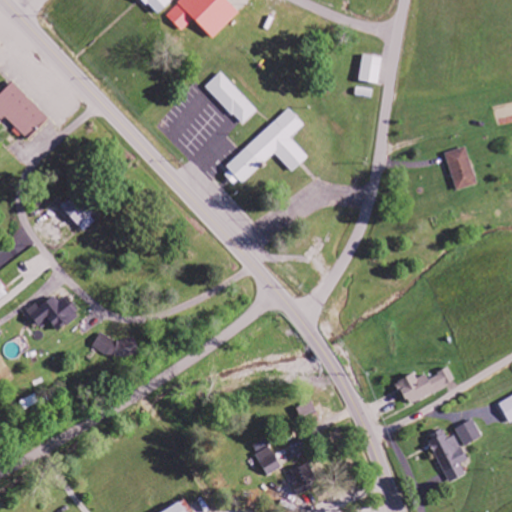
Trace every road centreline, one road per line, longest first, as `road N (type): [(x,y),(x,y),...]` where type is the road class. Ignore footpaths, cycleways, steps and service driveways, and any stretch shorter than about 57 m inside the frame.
road 1 (primary): [(400,511),(362,417),(293,305),(5,0)]
road 2 (residential): [(403,32),(367,28),(301,0),(24,20)]
road 3 (residential): [(306,323),(369,216),(409,0)]
road 4 (residential): [(0,472),(209,347),(278,289)]
road 5 (residential): [(373,441),(511,357)]
